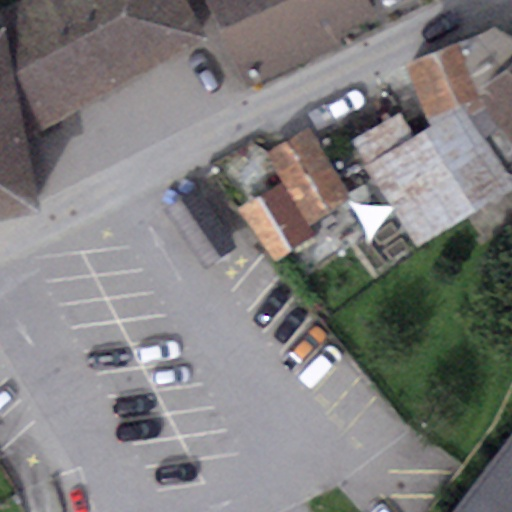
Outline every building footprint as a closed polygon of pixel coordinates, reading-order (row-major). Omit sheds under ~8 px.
[(0,27),(1,30),(0,30),(0,220),(41,213),(40,199),(230,103),(179,0),(19,0),(0,10),(0,27)] [(371,0),(209,0),(249,93),(382,19),(371,0)] [(511,35),(496,26),(406,64),(426,117),(462,104),(487,94),(511,63),(511,35)] [(399,114),(350,142),(415,249),(511,190),(511,176),(502,160),(510,154),(511,150),(511,63),(487,94),(462,104),(466,114),(414,137),(399,114)] [(310,130),(266,154),(305,223),(349,199),(310,130)] [(281,186),(239,210),(270,263),(311,239),(281,186)] [(194,191),(166,210),(205,267),(234,247),(194,191)] [(511,511),(511,440),(456,511),(511,511)]
